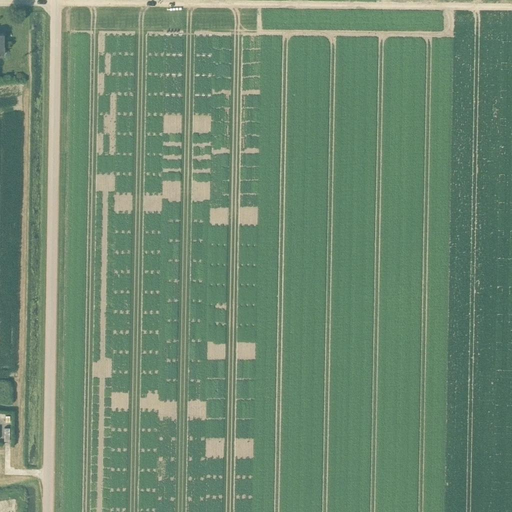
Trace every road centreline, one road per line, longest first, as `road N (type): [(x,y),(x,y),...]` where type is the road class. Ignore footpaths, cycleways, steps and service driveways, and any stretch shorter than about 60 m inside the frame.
road 1 (unclassified): [(47,511),(56,0)]
road 2 (track): [(56,2),(511,8)]
